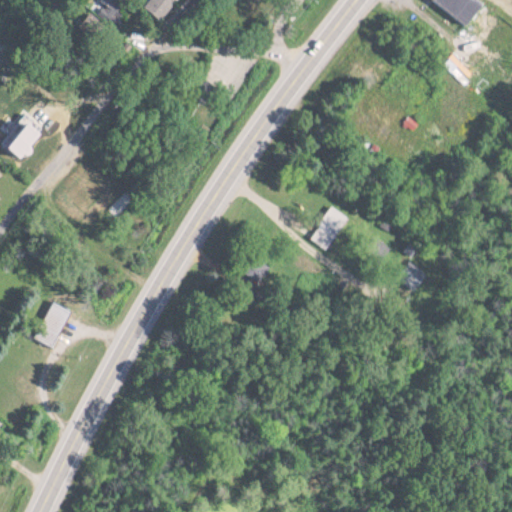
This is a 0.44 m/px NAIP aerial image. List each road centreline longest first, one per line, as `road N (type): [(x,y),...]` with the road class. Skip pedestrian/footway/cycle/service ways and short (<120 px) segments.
road 1 (secondary): [(361,0),(174,265),(44,511)]
road 2 (residential): [(0,224),(140,58),(180,47),(277,52),(307,70)]
